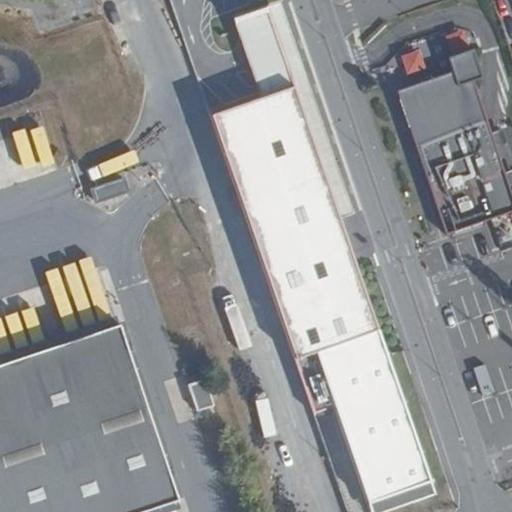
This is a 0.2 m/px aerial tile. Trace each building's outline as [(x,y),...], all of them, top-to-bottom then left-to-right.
[(406,76),(427,69),(419,48),(398,56),(406,76)] [(511,214),(511,202),(472,83),(480,81),(471,52),(445,61),(450,74),(395,93),(444,237),(511,214)] [(297,95),(266,106),(213,123),(314,422),(337,416),(326,386),(391,364),(343,226),(297,95)] [(124,195),(119,181),(92,190),(96,204),(124,195)] [(0,511),(175,511),(184,509),(124,331),(0,371),(0,511)] [(233,393),(225,368),(207,372),(214,399),(233,393)] [(196,410),(212,406),(205,379),(190,383),(196,410)]
